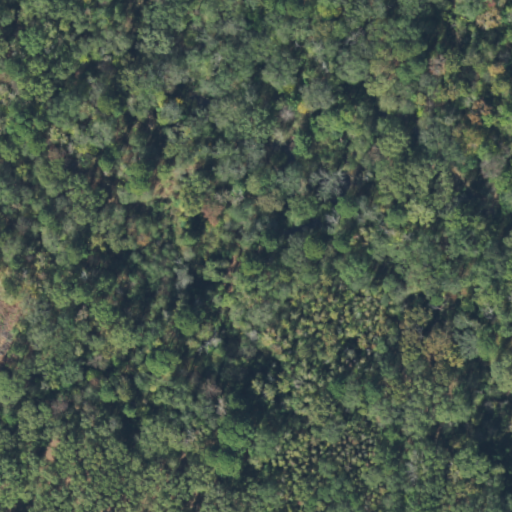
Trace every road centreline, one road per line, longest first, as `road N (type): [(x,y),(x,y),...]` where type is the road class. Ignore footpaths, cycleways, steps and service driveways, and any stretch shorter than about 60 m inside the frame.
road 1 (residential): [(403,511),(398,149),(413,139)]
road 2 (residential): [(413,139),(411,105),(456,0)]
